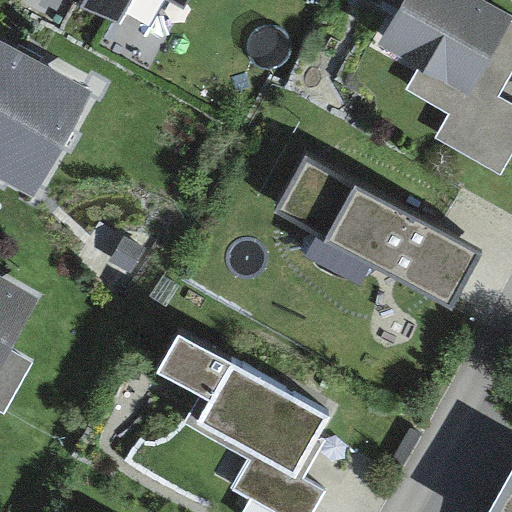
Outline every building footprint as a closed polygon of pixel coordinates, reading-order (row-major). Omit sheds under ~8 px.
[(100,0),(120,11),(126,0),(100,0)] [(511,48),(511,22),(473,0),(410,0),(389,37),(487,92),(511,48)] [(0,164),(32,182),(81,88),(0,46),(0,164)] [(476,245),(310,156),(281,209),(447,299),(476,245)] [(0,280),(0,346),(28,296),(0,280)] [(329,414),(232,358),(198,416),(260,451),(240,487),(283,511),(296,511),(315,481),(296,471),(329,414)] [(511,511),(511,478),(493,511),(511,511)]
